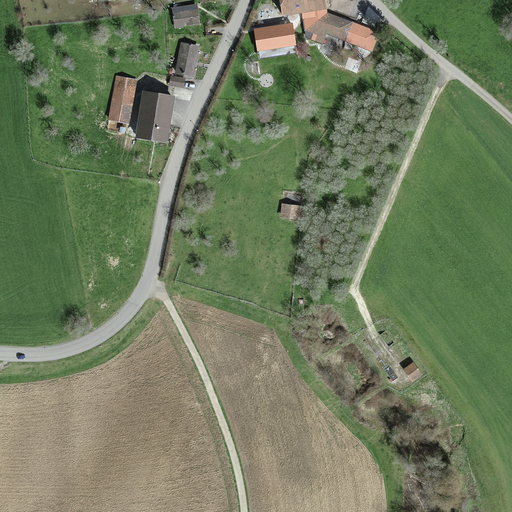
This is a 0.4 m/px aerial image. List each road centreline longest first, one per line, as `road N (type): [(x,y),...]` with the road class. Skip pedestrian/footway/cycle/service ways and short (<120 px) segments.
road 1 (unclassified): [(247,0),(181,148),(141,293),(113,325),(78,346),(0,353)]
road 2 (track): [(375,337),(354,289),(448,66)]
road 3 (track): [(243,511),(224,429),(193,350),(148,279)]
road 4 (unclassified): [(511,119),(373,0)]
